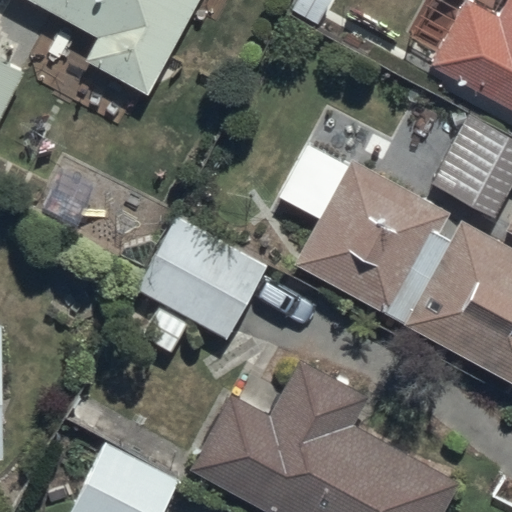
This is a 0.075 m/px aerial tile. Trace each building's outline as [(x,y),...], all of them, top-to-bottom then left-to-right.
[(20,0),(83,33),(71,56),(147,97),(198,0),(20,0)] [(511,0),(508,0),(497,20),(463,1),(428,63),(511,109),(511,0)] [(0,116),(21,76),(0,64),(0,116)] [(491,218),(511,179),(511,144),(466,118),(430,185),(491,218)] [(511,386),(511,250),(349,161),(291,276),(511,386)] [(511,214),(503,232),(511,236),(511,214)] [(264,266),(173,218),(134,289),(226,338),(264,266)] [(258,511),(441,511),(455,484),(352,427),(369,398),(299,359),(268,415),(233,395),(189,473),(258,511)] [(163,511),(178,481),(104,447),(69,511),(163,511)]
